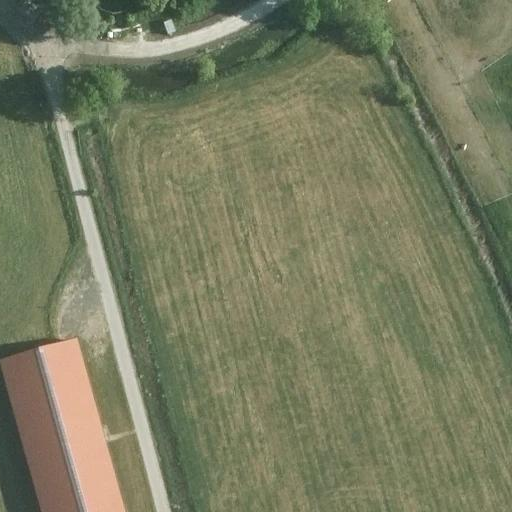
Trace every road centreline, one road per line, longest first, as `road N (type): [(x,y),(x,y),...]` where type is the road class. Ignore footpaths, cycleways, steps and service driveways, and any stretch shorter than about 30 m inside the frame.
road 1 (unclassified): [(59,48),(53,90),(155,511)]
road 2 (residential): [(59,48),(139,58),(182,49),(280,0)]
